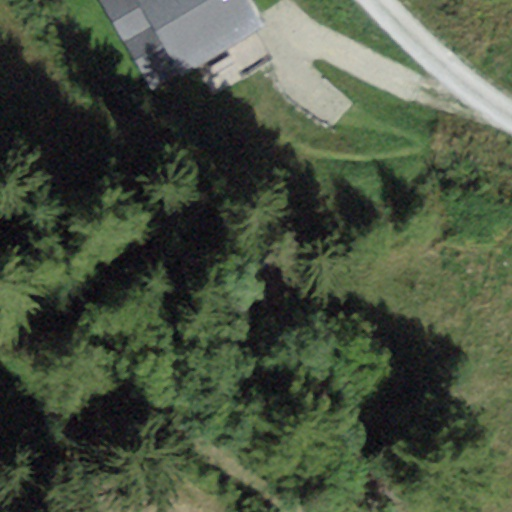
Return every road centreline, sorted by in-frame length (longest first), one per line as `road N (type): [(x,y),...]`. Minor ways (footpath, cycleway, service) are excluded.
road 1 (track): [(266,511),(0,355)]
road 2 (residential): [(511,131),(366,0)]
